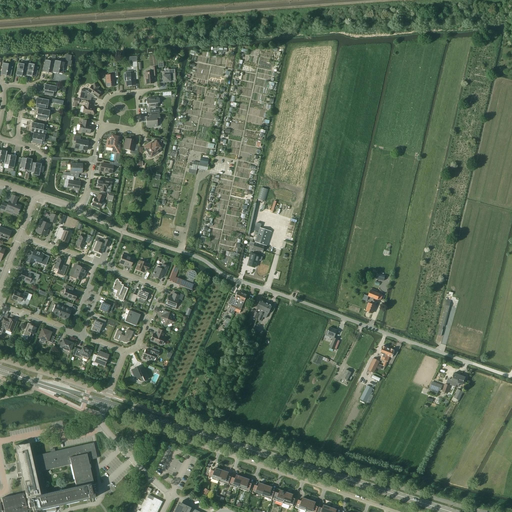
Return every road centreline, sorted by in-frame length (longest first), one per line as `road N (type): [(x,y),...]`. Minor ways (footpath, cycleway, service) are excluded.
road 1 (unclassified): [(474,364),(241,282),(77,209)]
road 2 (primary): [(450,511),(160,421)]
road 3 (residential): [(124,452),(160,431),(394,511)]
road 4 (residential): [(125,351),(137,346),(162,289),(108,267)]
